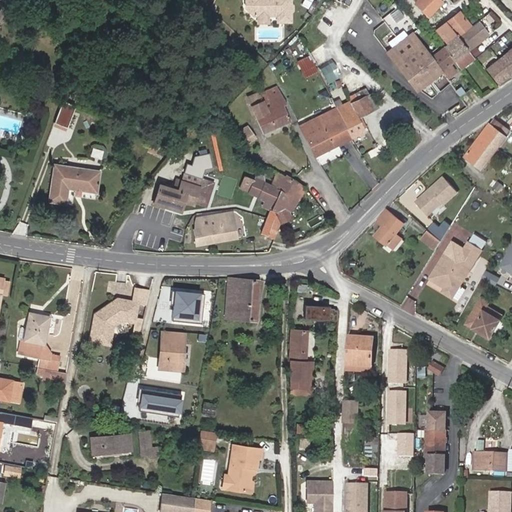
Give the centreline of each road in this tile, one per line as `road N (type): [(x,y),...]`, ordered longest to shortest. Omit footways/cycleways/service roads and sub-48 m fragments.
road 1 (tertiary): [(313,256),(350,232),(422,158),(511,93)]
road 2 (tertiary): [(92,259),(256,266),(313,256)]
road 3 (residential): [(92,259),(54,472)]
road 4 (residential): [(453,343),(454,475),(425,496),(420,511)]
road 5 (residential): [(453,343),(342,285)]
